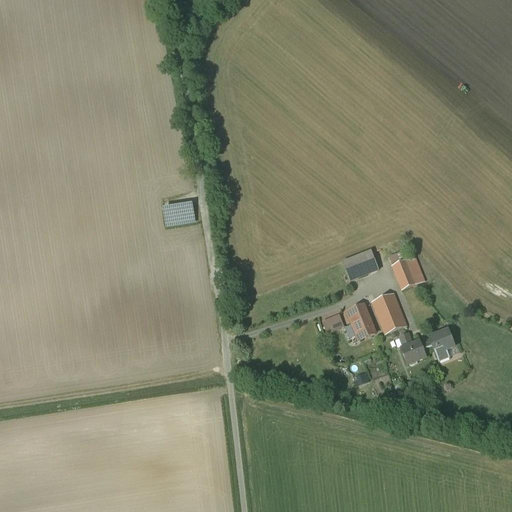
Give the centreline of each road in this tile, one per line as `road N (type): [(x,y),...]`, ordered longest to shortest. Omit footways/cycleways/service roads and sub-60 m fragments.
road 1 (track): [(218,290),(186,70),(220,0)]
road 2 (unclassified): [(244,511),(218,290)]
